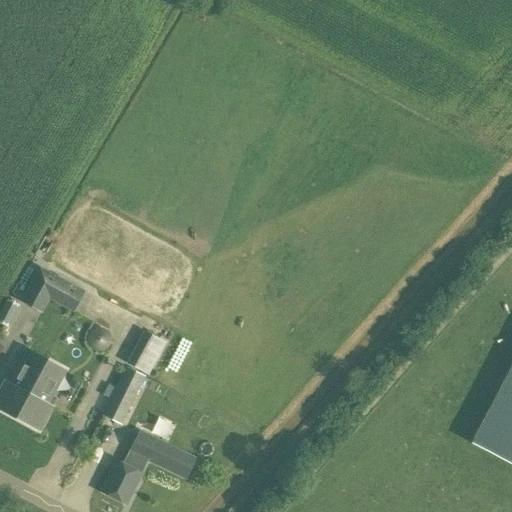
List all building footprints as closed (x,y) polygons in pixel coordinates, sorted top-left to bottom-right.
[(50,299),(55,302),(66,281),(40,266),(21,302),(42,313),(50,299)] [(148,375),(166,343),(143,331),(126,364),(148,375)] [(46,404),(64,370),(28,351),(10,384),(5,382),(0,390),(0,408),(38,430),(51,406),(46,404)] [(511,365),(471,444),(511,465),(511,365)] [(121,425),(145,377),(125,367),(101,415),(121,425)] [(194,459),(140,433),(131,452),(129,451),(122,466),(116,463),(102,491),(125,502),(146,459),(184,478),(194,459)]
